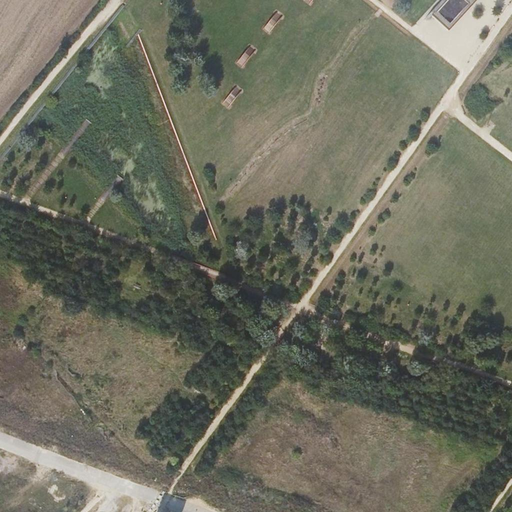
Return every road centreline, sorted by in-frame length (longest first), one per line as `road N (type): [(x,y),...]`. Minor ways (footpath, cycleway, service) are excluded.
road 1 (residential): [(0,440),(195,511)]
road 2 (track): [(115,0),(0,139)]
